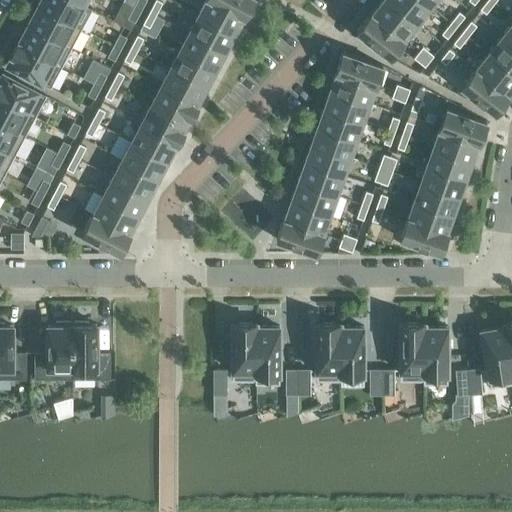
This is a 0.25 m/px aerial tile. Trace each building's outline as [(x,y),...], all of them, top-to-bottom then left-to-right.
[(39,2),(37,4),(81,27),(82,27),(73,22),(83,4),(75,0),(39,0),(40,0),(38,0),(38,1),(39,2)] [(140,10),(145,0),(136,0),(133,6),(140,10)] [(155,14),(162,1),(159,0),(154,0),(149,11),(155,14)] [(244,16),(245,14),(218,0),(204,0),(198,12),(234,32),(235,30),(236,30),(237,29),(236,29),(238,25),(239,26),(239,24),(238,24),(243,16),(244,16)] [(218,0),(245,14),(250,3),(251,4),(252,3),(251,2),(252,0),(218,0)] [(403,40),(416,23),(387,0),(381,0),(376,7),(375,6),(374,7),(375,8),(372,11),(372,10),(371,11),(372,12),(371,13),(370,12),(369,13),(403,40)] [(387,0),(416,23),(429,6),(422,0),(387,0)] [(492,0),(486,0),(480,8),(485,13),(494,2),(492,0)] [(29,21),(27,23),(71,47),(81,27),(37,4),(32,14),(31,14),(31,15),(31,16),(29,19),(28,21),(29,21)] [(133,6),(127,18),(134,21),(140,10),(133,6)] [(149,11),(143,23),(149,26),(155,14),(149,11)] [(455,26),(464,15),(459,11),(450,22),(455,26)] [(229,42),(234,32),(198,12),(188,30),(225,50),(226,48),(227,49),(227,47),(226,47),(228,43),(229,44),(230,43),(229,42)] [(389,56),(403,40),(369,13),(362,23),(361,22),(360,23),(361,24),(359,27),(358,27),(357,28),(358,28),(356,30),(389,56)] [(467,35),(476,24),(470,20),(462,31),(467,35)] [(511,20),(501,34),(511,42),(511,20)] [(450,22),(441,33),(447,37),(455,26),(450,22)] [(17,41),(16,42),(61,66),(71,47),(27,23),(22,33),(21,33),(21,34),(21,35),(19,39),(19,38),(18,40),(19,40),(18,42),(17,41)] [(217,65),(225,50),(188,30),(179,48),(215,68),(216,66),(217,67),(218,65),(217,65)] [(462,31),(453,42),(459,47),(467,35),(462,31)] [(113,44),(120,48),(126,36),(119,33),(113,44)] [(136,50),(143,38),(137,34),(130,46),(136,50)] [(511,42),(501,34),(488,51),(511,70),(511,42)] [(7,60),(8,60),(6,63),(50,87),(61,66),(16,42),(10,54),(11,54),(9,59),(8,58),(7,60)] [(114,59),(120,48),(113,44),(107,56),(114,59)] [(130,46),(124,59),(130,62),(136,50),(130,46)] [(429,60),(433,55),(422,46),(418,51),(429,60)] [(210,78),(215,68),(179,48),(169,66),(206,86),(207,84),(207,85),(208,84),(207,83),(209,79),(210,80),(211,79),(210,78)] [(440,59),(445,63),(454,52),(448,48),(440,59)] [(339,59),(336,69),(376,83),(383,63),(343,49),(341,53),(341,52),(340,54),(341,54),(340,58),(339,58),(338,59),(339,59)] [(418,51),(413,57),(424,66),(429,60),(418,51)] [(511,70),(488,51),(475,68),(508,94),(508,93),(508,92),(509,93),(510,92),(509,91),(511,88),(511,70)] [(200,96),(206,86),(169,66),(160,84),(197,104),(198,103),(197,103),(197,102),(198,103),(199,102),(198,101),(200,98),(201,97),(200,96)] [(500,105),(508,94),(475,68),(461,85),(494,112),(496,110),(497,109),(496,109),(499,106),(500,106),(500,105)] [(369,102),(376,83),(336,69),(335,71),(336,71),(336,72),(335,71),(334,73),(335,73),(334,77),(333,77),(333,78),(330,88),(369,102)] [(0,97),(35,115),(46,95),(2,71),(0,75),(0,74),(0,97)] [(106,75),(99,71),(93,82),(100,86),(106,75)] [(117,86),(124,74),(117,71),(111,83),(117,86)] [(93,82),(87,94),(94,98),(100,86),(93,82)] [(111,83),(104,95),(111,99),(117,86),(111,83)] [(407,95),(409,88),(396,83),(393,90),(407,95)] [(190,117),(197,104),(160,84),(150,103),(187,122),(187,121),(188,122),(189,121),(188,120),(190,117)] [(329,91),(324,106),(363,120),(369,102),(330,88),(329,90),(328,90),(328,91),(329,91)] [(393,90),(391,96),(404,101),(407,95),(393,90)] [(422,98),(415,96),(410,109),(417,111),(422,98)] [(0,121),(25,135),(35,115),(0,97),(0,121)] [(186,124),(187,122),(150,103),(140,121),(178,141),(184,129),(183,129),(185,125),(186,125),(187,124),(186,124)] [(356,138),(363,120),(324,106),(323,108),(322,108),(322,109),(321,113),(320,113),(320,114),(321,114),(317,124),(356,138)] [(485,123),(486,120),(446,106),(439,126),(479,140),(483,129),(484,129),(484,128),(485,124),(486,124),(486,123),(485,123)] [(92,119),(98,123),(105,110),(98,107),(92,119)] [(392,115),(387,129),(394,131),(399,118),(392,115)] [(85,132),(92,135),(98,123),(92,119),(85,132)] [(0,146),(14,154),(25,135),(0,121),(0,146)] [(74,136),(80,125),(73,121),(67,133),(74,136)] [(177,143),(178,141),(140,121),(131,139),(168,158),(173,149),(174,149),(174,148),(173,147),(175,144),(176,144),(177,143),(176,143),(176,142),(177,143)] [(406,121),(401,134),(408,136),(413,123),(406,121)] [(314,132),(311,142),(350,156),(356,138),(317,124),(316,126),(315,127),(316,127),(315,131),(314,131),(313,132),(314,132)] [(479,140),(439,126),(433,144),(472,158),(477,144),(478,144),(478,143),(477,142),(478,142),(479,140)] [(389,144),(394,131),(387,129),(383,142),(389,144)] [(403,149),(408,136),(401,134),(397,147),(403,149)] [(168,158),(131,139),(121,157),(158,176),(163,167),(164,167),(165,166),(164,166),(166,162),(167,161),(166,161),(168,158)] [(64,155),(70,144),(63,140),(57,152),(64,155)] [(343,176),(350,156),(311,142),(307,153),(306,153),(306,154),(305,158),(304,158),(304,159),(305,159),(304,162),(343,176)] [(79,143),(73,155),(79,159),(85,146),(79,143)] [(472,158),(433,144),(426,163),(465,176),(470,162),(471,162),(472,161),(471,160),(472,158)] [(0,170),(4,173),(14,154),(0,146),(0,170)] [(57,167),(64,155),(57,152),(51,163),(57,167)] [(383,153),(379,166),(385,169),(390,155),(383,153)] [(72,171),(79,159),(73,155),(66,168),(72,171)] [(396,158),(390,155),(385,169),(392,171),(396,158)] [(157,179),(158,176),(121,157),(112,175),(148,194),(156,180),(157,180),(158,179),(157,179)] [(336,195),(343,176),(304,162),(300,172),(299,172),(299,173),(300,173),(298,177),(297,177),(297,178),(298,179),(297,181),(336,195)] [(465,176),(426,163),(420,181),(459,194),(462,185),(463,185),(463,184),(464,180),(465,180),(465,179),(464,179),(465,176)] [(374,180),(380,182),(385,169),(379,166),(374,180)] [(392,171),(385,169),(380,182),(387,184),(392,171)] [(147,197),(148,194),(112,175),(102,193),(139,212),(146,198),(147,199),(148,197),(147,197)] [(43,194),(49,182),(43,178),(37,190),(43,194)] [(60,180),(53,192),(59,196),(66,183),(60,180)] [(291,198),(290,200),(329,214),(336,195),(297,181),(293,191),(292,191),(292,192),(293,193),(291,197),(291,196),(290,197),(291,198)] [(459,194),(420,181),(414,199),(452,213),(456,203),(457,203),(457,202),(456,202),(458,198),(459,197),(458,197),(459,194)] [(37,205),(43,194),(37,190),(30,201),(37,205)] [(365,190),(361,203),(367,206),(372,192),(365,190)] [(53,208),(59,196),(53,192),(46,205),(53,208)] [(139,212),(102,193),(92,212),(130,232),(130,231),(129,231),(135,221),(136,220),(135,220),(137,216),(138,217),(138,215),(139,212)] [(382,208),(387,195),(380,193),(376,206),(382,208)] [(452,213),(414,199),(407,217),(447,231),(447,230),(446,229),(449,221),(450,221),(451,220),(450,220),(451,216),(452,216),(452,215),(452,213)] [(322,233),(329,214),(290,200),(285,216),(284,215),(283,217),(284,217),(284,218),(283,217),(282,219),(322,233)] [(363,219),(367,206),(361,203),(356,216),(363,219)] [(376,206),(371,219),(378,222),(382,208),(376,206)] [(27,224),(33,213),(26,209),(20,221),(27,224)] [(129,234),(130,232),(92,212),(82,232),(119,252),(126,240),(127,239),(126,239),(128,235),(129,235),(129,234)] [(31,234),(39,234),(47,219),(41,216),(31,234)] [(400,237),(405,239),(405,246),(425,247),(426,247),(440,251),(444,239),(445,239),(445,238),(445,237),(446,233),(447,234),(447,233),(446,232),(447,231),(407,217),(400,237)] [(290,243),(289,249),(309,251),(309,250),(316,252),(322,233),(282,219),(282,220),(281,220),(281,221),(282,221),(280,225),(279,226),(280,226),(276,238),(290,243)] [(10,239),(23,240),(23,232),(10,231),(10,239)] [(354,244),(356,237),(343,233),(341,239),(354,244)] [(374,241),(365,238),(363,245),(372,248),(374,241)] [(23,248),(23,240),(10,239),(10,247),(23,248)] [(341,239),(338,246),(351,251),(354,244),(341,239)] [(34,351),(34,377),(72,377),(72,320),(55,320),(55,324),(47,324),(47,351),(34,351)] [(72,320),(72,377),(109,377),(109,351),(96,351),(96,323),(88,323),(88,320),(72,320)] [(511,320),(503,322),(511,375),(511,370),(511,369),(511,368),(511,320)] [(12,351),(12,324),(4,324),(4,322),(0,321),(0,377),(25,377),(25,351),(12,351)] [(232,380),(255,380),(255,383),(256,383),(255,322),(232,322),(232,380)] [(256,383),(279,383),(279,325),(256,325),(256,322),(255,322),(256,383)] [(339,322),(316,322),(316,380),(340,380),(339,322)] [(363,325),(340,325),(340,322),(339,322),(340,380),(341,380),(341,374),(364,374),(363,325)] [(423,322),(400,322),(400,379),(423,379),(423,383),(423,322)] [(423,383),(447,383),(447,325),(424,325),(424,322),(423,322),(423,383)] [(490,386),(511,381),(511,375),(503,322),(502,322),(503,325),(481,329),(490,386)] [(469,393),(481,392),(479,368),(467,369),(469,393)] [(285,369),(286,393),(297,393),(297,369),(285,369)] [(297,369),(297,393),(309,393),(309,369),(297,369)] [(394,369),(382,370),(382,394),(394,393),(394,369)] [(467,369),(456,370),(457,393),(469,393),(467,369)] [(213,370),(213,394),(226,394),(226,370),(213,370)] [(382,370),(370,370),(370,394),(382,394),(382,370)]
